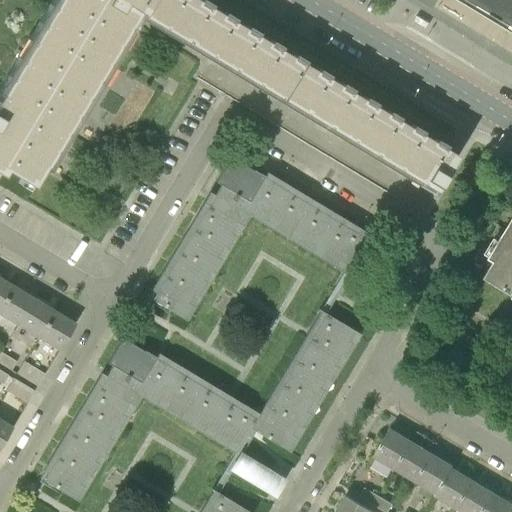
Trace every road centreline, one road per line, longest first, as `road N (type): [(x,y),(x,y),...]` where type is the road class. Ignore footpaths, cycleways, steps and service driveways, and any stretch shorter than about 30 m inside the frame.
road 1 (residential): [(115,303),(221,130),(234,123),(433,236)]
road 2 (tertiary): [(511,122),(309,0)]
road 3 (residential): [(0,495),(115,303)]
road 4 (residential): [(511,461),(369,374)]
road 5 (residential): [(286,511),(369,374)]
road 6 (residential): [(369,374),(438,253),(433,236)]
road 7 (residential): [(115,303),(0,233)]
